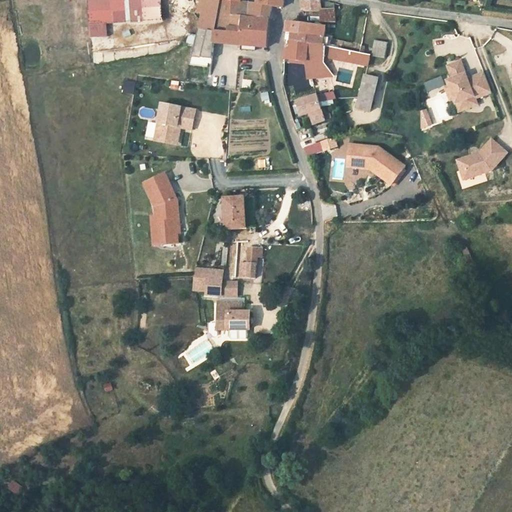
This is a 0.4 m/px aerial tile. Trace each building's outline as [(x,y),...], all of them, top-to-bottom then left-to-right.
[(152,13),(151,0),(80,0),(81,15),(152,13)] [(194,0),(188,6),(196,8),(213,9),(214,0),(194,0)] [(279,0),(257,0),(258,0),(257,0),(214,0),(213,9),(196,8),(194,20),(213,23),(213,27),(226,29),(226,24),(238,26),(239,13),(265,15),(266,7),(278,8),(279,0)] [(302,0),(302,7),(320,9),(323,10),(324,2),(323,0),(302,0)] [(324,2),(323,10),(333,12),(333,3),(324,2)] [(333,12),(323,10),(320,9),(320,19),(340,23),(341,12),(337,12),(333,12)] [(265,15),(239,13),(238,26),(236,43),(262,46),(265,15)] [(320,36),(340,35),(340,23),(320,19),(320,25),(320,36)] [(320,36),(320,25),(302,23),(286,23),(286,34),(320,36)] [(193,24),(188,53),(210,56),(212,40),(213,27),(193,24)] [(213,27),(212,40),(236,43),(238,26),(226,24),(226,29),(213,27)] [(321,44),(320,36),(286,34),(285,48),(289,48),(289,42),(321,44)] [(340,35),(320,36),(321,44),(326,44),(341,45),(341,35),(340,35)] [(385,49),(386,41),(375,39),(373,55),(383,57),(385,49)] [(321,55),(326,55),(326,44),(321,44),(289,42),(289,48),(285,48),(283,48),(284,59),(308,58),(311,73),(329,70),(328,67),(325,62),(321,55)] [(326,44),(326,55),(368,65),(371,54),(326,44)] [(186,61),(210,64),(210,56),(188,53),(186,61)] [(453,77),(448,79),(450,84),(455,97),(457,102),(465,98),(469,106),(478,103),(476,96),(492,90),(484,70),(468,77),(461,59),(448,64),(453,77)] [(381,77),(367,75),(360,108),(373,111),(381,77)] [(133,95),(135,82),(124,80),(122,93),(133,95)] [(455,97),(450,84),(445,86),(450,99),(455,97)] [(268,91),(260,93),(263,104),(270,103),(268,91)] [(333,92),(324,94),(326,102),(335,100),(333,92)] [(324,122),(321,115),(314,97),(293,106),(300,120),(307,117),(312,127),(324,122)] [(152,138),(169,141),(172,124),(181,125),(190,126),(193,107),(159,102),(152,138)] [(427,109),(418,112),(422,129),(431,127),(427,109)] [(326,112),(321,115),(324,122),(330,119),(326,112)] [(172,124),(169,141),(178,142),(181,125),(172,124)] [(486,147),(464,156),(472,176),(499,165),(511,148),(511,146),(497,134),(486,147)] [(330,138),(319,143),(322,151),(334,146),(330,138)] [(344,164),(357,166),(358,155),(350,154),(351,142),(347,141),(344,164)] [(367,166),(389,182),(402,163),(376,145),(351,142),(350,154),(358,155),(357,166),(367,166)] [(139,181),(149,205),(149,215),(151,214),(151,243),(169,243),(170,233),(166,232),(167,229),(170,229),(169,225),(172,225),(172,201),(161,172),(139,181)] [(479,183),(477,178),(462,183),(463,188),(479,183)] [(224,229),(245,230),(246,199),(226,198),(224,229)] [(256,242),(241,243),(244,274),(254,274),(252,251),(256,251),(256,242)] [(222,268),(194,265),(192,273),(191,278),(205,279),(205,274),(220,275),(222,268)] [(220,275),(205,274),(205,279),(204,289),(219,290),(220,275)] [(236,276),(220,275),(219,290),(235,291),(236,276)] [(243,309),(241,300),(221,302),(221,311),(243,309)] [(243,309),(221,311),(223,329),(229,329),(252,327),(254,327),(251,308),(243,309)] [(252,327),(229,329),(230,336),(232,338),(251,336),(253,334),(252,327)] [(208,342),(184,353),(190,365),(214,354),(208,342)]
